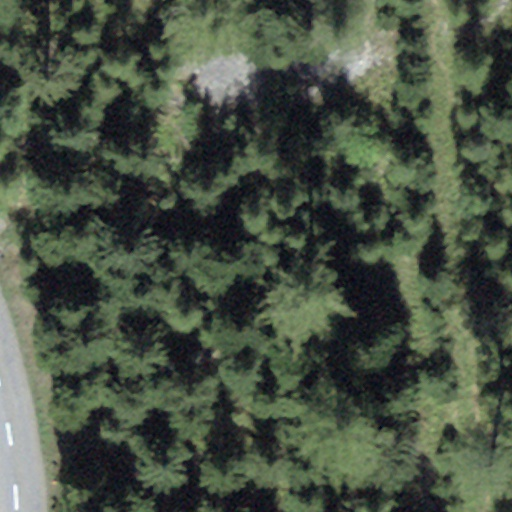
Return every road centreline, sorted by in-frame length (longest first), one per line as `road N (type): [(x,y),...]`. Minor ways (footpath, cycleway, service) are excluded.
road 1 (track): [(476,511),(445,82),(430,0)]
road 2 (tertiary): [(0,378),(17,511)]
